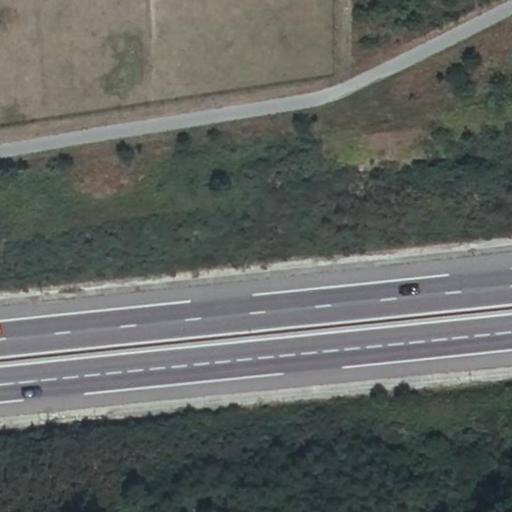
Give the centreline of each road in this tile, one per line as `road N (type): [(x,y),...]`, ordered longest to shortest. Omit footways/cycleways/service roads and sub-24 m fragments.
road 1 (trunk): [(511,286),(0,340)]
road 2 (trunk): [(0,390),(511,336)]
